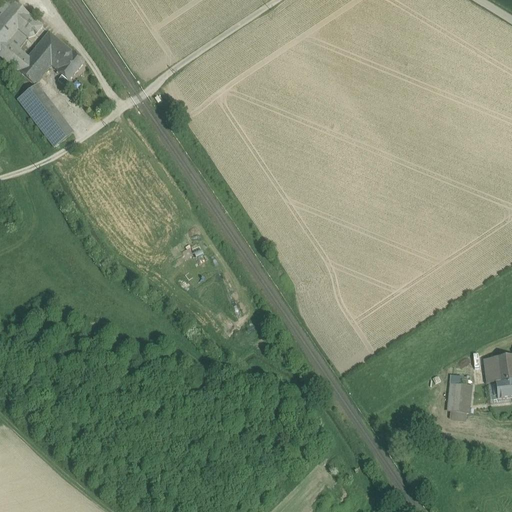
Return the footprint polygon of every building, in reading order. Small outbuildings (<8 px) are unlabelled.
[(28,59),(9,43),(18,33),(28,41),(35,39),(43,29),(7,0),(0,0),(0,59),(35,88),(50,69),(67,49),(49,34),(28,59)] [(84,64),(67,49),(50,69),(52,71),(54,70),(57,73),(57,74),(68,83),(84,64)] [(71,137),(35,89),(18,102),(54,149),(71,137)] [(189,255),(194,265),(204,260),(199,250),(189,255)] [(511,357),(483,361),(486,385),(496,384),(496,379),(511,377),(511,357)] [(511,377),(496,379),(496,384),(498,402),(511,400),(511,377)] [(471,388),(451,386),(448,412),(468,415),(471,388)]
